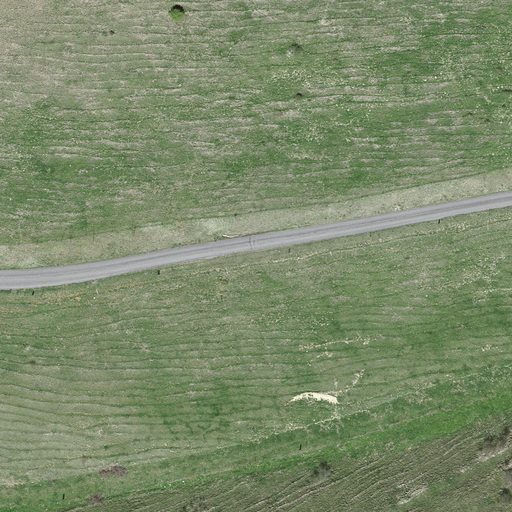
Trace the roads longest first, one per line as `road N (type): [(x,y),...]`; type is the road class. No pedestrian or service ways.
road 1 (track): [(0,494),(67,491),(325,436),(511,384)]
road 2 (unclassified): [(0,279),(511,197)]
road 3 (track): [(392,511),(511,452)]
